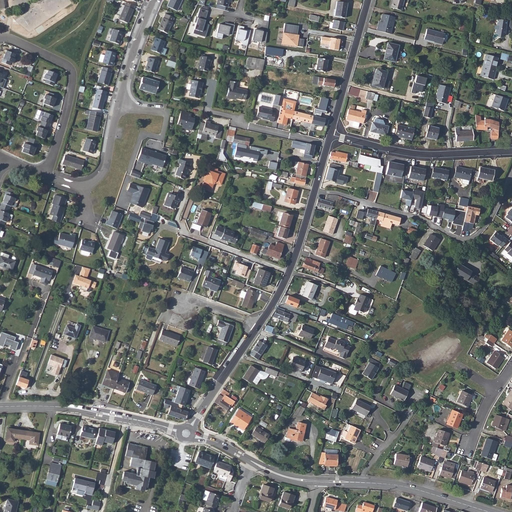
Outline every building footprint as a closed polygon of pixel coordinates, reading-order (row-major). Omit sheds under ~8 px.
[(183,0),(171,0),(168,8),(178,13),(183,0)] [(402,0),(392,0),(390,7),(400,10),(402,0)] [(337,2),(334,17),(344,18),(347,4),(337,2)] [(133,7),(125,4),(123,7),(120,6),(116,15),(119,17),(117,21),(126,24),(133,7)] [(196,25),(193,35),(206,38),(209,26),(203,24),(204,19),(205,19),(207,12),(198,10),(196,20),(195,20),(194,25),(196,25)] [(377,27),(376,31),(390,34),(394,18),(381,14),(379,22),(378,27),(377,27)] [(162,19),(157,31),(166,35),(173,19),(164,15),(162,19)] [(497,29),(496,31),(498,32),(501,36),(506,33),(507,21),(498,19),(497,24),(496,25),(495,29),(497,29)] [(344,22),(334,20),(333,23),(331,23),(329,28),(342,31),(344,22)] [(225,26),(219,24),(217,37),(222,38),(223,34),(229,35),(230,34),(232,34),(235,24),(226,22),(225,26)] [(286,45),(303,48),(304,40),(298,39),(295,38),(296,36),(297,36),(299,26),(285,24),(283,40),(287,40),(286,45)] [(247,45),(250,31),(243,29),(243,27),(238,26),(235,40),(242,41),(241,44),(247,45)] [(254,29),(252,40),(265,43),(267,32),(254,29)] [(427,29),(424,39),(442,44),(445,34),(427,29)] [(112,30),(108,42),(119,45),(120,41),(119,41),(122,33),(112,30)] [(342,39),(321,36),(320,43),(328,45),(327,49),(337,51),(338,44),(342,44),(342,39)] [(153,42),(150,50),(159,54),(164,42),(154,38),(152,42),(153,42)] [(393,62),(396,51),(397,45),(386,43),(382,59),(393,62)] [(284,49),(266,46),(265,54),(282,56),(284,49)] [(104,55),(102,63),(112,66),(113,63),(113,62),(115,54),(106,51),(104,55)] [(3,60),(1,64),(10,67),(11,64),(13,64),(14,60),(12,60),(14,55),(6,53),(3,60)] [(482,70),(481,70),(479,76),(493,79),(494,74),(493,73),(495,68),(497,58),(485,54),(484,59),(485,59),(482,70)] [(200,56),(197,69),(207,71),(209,62),(210,63),(211,58),(200,56)] [(259,59),(247,57),(245,65),(257,68),(259,59)] [(147,62),(144,70),(154,73),(157,61),(147,58),(146,62),(147,62)] [(317,65),(316,71),(326,72),(328,60),(318,59),(317,65)] [(112,70),(102,67),(101,71),(97,83),(107,86),(111,74),(110,74),(112,70)] [(375,69),(371,85),(381,87),(386,72),(375,69)] [(44,76),(42,80),(44,81),(43,83),(51,87),(53,83),(52,83),(55,75),(47,73),(45,76),(44,76)] [(422,92),(426,77),(417,74),(411,92),(415,93),(416,90),(422,92)] [(334,88),(334,87),(335,82),(335,81),(314,77),(312,84),(334,88)] [(142,78),(138,89),(155,94),(158,83),(142,78)] [(190,84),(187,96),(197,98),(199,91),(200,92),(202,83),(190,80),(189,84),(190,84)] [(228,88),(226,98),(241,100),(241,99),(245,100),(247,91),(235,89),(236,84),(229,82),(228,88)] [(438,86),(435,99),(437,100),(437,102),(446,104),(450,89),(438,86)] [(106,92),(93,89),(93,92),(96,93),(92,108),(101,110),(106,92)] [(367,91),(365,98),(372,100),(374,93),(367,91)] [(45,100),(43,104),(51,108),(54,99),(55,99),(56,96),(48,93),(46,96),(45,96),(43,99),(45,100)] [(495,94),(491,106),(503,111),(507,98),(495,94)] [(282,99),(283,97),(275,95),(273,105),(280,106),(282,99)] [(329,99),(321,98),(318,109),(325,111),(329,99)] [(287,100),(282,99),(280,106),(277,123),(285,125),(286,121),(285,121),(286,118),(287,118),(291,119),(293,111),(296,102),(291,101),(290,102),(287,101),(287,100)] [(256,117),(260,118),(261,117),(265,118),(265,119),(269,121),(273,122),(275,114),(271,113),(272,110),(258,107),(256,117)] [(425,107),(422,117),(430,119),(432,109),(425,107)] [(322,127),(324,119),(320,118),(321,113),(326,114),(326,111),(325,111),(318,109),(314,108),(312,116),(311,124),(322,127)] [(348,109),(346,119),(353,121),(352,125),(358,127),(359,122),(363,123),(366,111),(361,110),(361,112),(348,109)] [(101,114),(90,111),(86,129),(97,132),(101,114)] [(311,124),(312,116),(293,111),(291,119),(311,124)] [(40,122),(39,125),(47,128),(49,124),(48,124),(51,116),(40,112),(36,120),(40,122)] [(189,118),(187,118),(188,114),(180,112),(177,125),(182,127),(182,129),(191,130),(193,119),(189,118)] [(480,116),(475,114),(475,130),(484,130),(484,127),(486,127),(488,127),(493,128),(493,132),(490,132),(490,139),(497,139),(498,122),(490,119),(484,119),(484,120),(480,120),(480,116)] [(217,130),(214,130),(215,125),(209,123),(209,122),(205,121),(202,133),(214,137),(214,138),(219,139),(221,132),(217,130)] [(372,121),(370,131),(385,135),(388,125),(372,121)] [(395,134),(404,137),(404,135),(412,138),(414,127),(398,123),(395,134)] [(47,128),(39,125),(37,128),(36,127),(34,131),(36,132),(34,136),(42,140),(45,131),(46,131),(47,128)] [(428,126),(425,138),(435,141),(436,140),(439,129),(428,126)] [(459,132),(454,132),(455,141),(472,141),(471,131),(459,132)] [(233,135),(232,142),(248,145),(250,139),(233,135)] [(37,142),(28,139),(26,145),(25,145),(23,149),(25,149),(23,154),(31,157),(34,149),(35,149),(37,142)] [(86,139),(82,151),(93,154),(94,151),(93,150),(95,141),(86,139)] [(293,141),(292,144),(294,144),(295,144),(295,145),(305,148),(304,154),(312,156),(314,146),(293,141)] [(251,146),(251,150),(259,152),(259,153),(267,155),(268,150),(251,146)] [(166,156),(142,148),(137,161),(144,163),(145,161),(151,163),(151,164),(162,168),(166,156)] [(225,162),(226,162),(224,158),(222,148),(221,148),(216,160),(225,162)] [(251,150),(237,148),(235,157),(241,158),(241,156),(254,159),(254,160),(257,161),(259,153),(259,152),(251,150)] [(330,152),(329,158),(345,162),(347,154),(335,151),(335,153),(330,152)] [(371,167),(370,171),(377,172),(378,173),(381,173),(381,172),(382,166),(378,166),(379,160),(368,157),(360,154),(358,163),(371,167)] [(65,156),(62,165),(81,171),(83,162),(65,156)] [(185,180),(187,174),(186,174),(187,172),(190,173),(191,169),(189,168),(191,164),(179,160),(178,164),(180,165),(178,169),(178,168),(178,169),(175,175),(175,176),(179,177),(180,178),(183,180),(185,180)] [(388,161),(385,173),(400,177),(402,164),(388,161)] [(270,162),(269,168),(276,170),(278,163),(270,162)] [(298,162),(295,174),(296,174),(305,177),(308,165),(298,162)] [(330,164),(326,179),(339,183),(341,177),(337,175),(339,166),(330,164)] [(410,166),(407,177),(422,181),(424,169),(410,166)] [(433,167),(431,176),(445,179),(447,170),(433,167)] [(456,167),(454,177),(468,180),(470,170),(456,167)] [(476,177),(477,178),(483,179),(490,181),(493,171),(485,169),(485,170),(478,168),(477,171),(476,177)] [(141,173),(132,170),(131,175),(139,178),(141,173)] [(201,189),(209,191),(211,184),(214,181),(220,183),(224,173),(216,171),(215,173),(207,171),(205,170),(202,181),(203,181),(204,181),(203,185),(202,185),(201,189)] [(377,172),(372,192),(377,193),(382,173),(381,173),(378,173),(377,172)] [(305,177),(296,174),(295,178),(291,177),(290,182),(303,185),(305,177)] [(211,184),(209,191),(210,192),(213,184),(215,183),(220,184),(220,183),(214,181),(211,184)] [(130,184),(127,190),(134,193),(134,195),(133,199),(132,198),(130,203),(142,208),(148,190),(137,186),(130,184)] [(288,189),(284,202),(294,204),(298,191),(288,189)] [(411,193),(410,199),(415,200),(413,208),(419,209),(423,193),(412,190),(411,193)] [(410,199),(411,193),(401,191),(399,198),(405,199),(404,206),(408,207),(410,199)] [(13,195),(4,192),(3,195),(1,204),(0,203),(0,207),(8,211),(9,206),(14,208),(15,204),(12,203),(13,199),(12,199),(13,195)] [(168,194),(163,206),(173,209),(175,208),(177,202),(178,203),(180,199),(168,194)] [(53,204),(49,215),(53,216),(51,220),(59,223),(64,210),(63,210),(65,203),(64,202),(65,199),(55,195),(52,204),(53,204)] [(459,197),(457,205),(466,207),(466,206),(467,199),(459,197)] [(317,199),(315,206),(330,210),(333,203),(325,200),(318,198),(317,199)] [(427,204),(425,213),(441,217),(443,208),(444,204),(437,203),(436,206),(427,204)] [(478,209),(466,206),(466,207),(465,211),(462,222),(462,224),(460,230),(465,231),(465,229),(466,229),(469,227),(470,223),(471,223),(472,223),(474,215),(476,215),(478,209)] [(0,225),(2,226),(3,223),(5,223),(6,220),(10,221),(11,216),(7,214),(8,211),(0,207),(0,225)] [(450,221),(453,210),(443,208),(441,217),(447,218),(446,220),(450,221)] [(374,225),(376,219),(378,212),(379,212),(380,210),(377,209),(376,211),(367,209),(365,216),(371,218),(369,224),(374,225)] [(450,221),(450,222),(462,224),(462,222),(465,211),(453,209),(453,210),(450,221)] [(202,210),(197,224),(206,227),(211,214),(202,210)] [(106,221),(105,225),(116,229),(121,215),(111,211),(107,221),(106,221)] [(141,217),(149,220),(151,215),(141,211),(139,216),(141,217)] [(378,212),(376,219),(381,221),(382,226),(386,227),(390,223),(397,226),(400,218),(379,212),(378,212)] [(282,213),(278,224),(287,227),(289,222),(291,223),(292,220),(290,219),(291,216),(282,213)] [(158,217),(151,214),(151,215),(149,220),(149,221),(154,223),(156,223),(158,217)] [(327,216),(322,231),(331,234),(336,219),(327,216)] [(141,217),(138,228),(142,230),(141,232),(148,235),(150,230),(151,230),(154,223),(149,221),(149,220),(141,217)] [(222,225),(218,234),(222,235),(221,236),(225,238),(226,238),(236,241),(239,233),(235,231),(235,230),(222,225)] [(288,229),(279,226),(276,236),(284,239),(288,229)] [(250,230),(248,233),(264,239),(266,236),(250,230)] [(498,243),(501,246),(507,239),(504,236),(503,237),(495,231),(490,238),(497,244),(498,243)] [(55,237),(53,242),(72,247),(75,234),(71,233),(71,235),(59,232),(58,237),(55,237)] [(123,236),(113,232),(107,249),(110,251),(108,257),(116,260),(118,253),(117,253),(123,236)] [(346,234),(343,242),(351,245),(354,237),(346,234)] [(428,237),(422,245),(431,251),(438,240),(430,234),(428,237)] [(150,248),(148,254),(153,256),(152,257),(162,260),(166,261),(168,254),(164,253),(168,242),(159,239),(155,250),(150,248)] [(320,239),(315,255),(324,258),(329,241),(320,239)] [(81,240),(79,250),(81,250),(89,252),(91,253),(94,242),(90,241),(90,242),(81,240)] [(511,260),(511,242),(510,241),(504,248),(501,252),(511,260)] [(263,249),(262,253),(278,258),(283,245),(276,242),(274,246),(269,245),(267,250),(263,249)] [(199,260),(204,262),(209,250),(194,244),(190,253),(195,255),(201,257),(199,260)] [(253,244),(249,252),(255,254),(258,246),(253,244)] [(419,251),(413,248),(408,257),(413,260),(419,251)] [(1,253),(0,255),(0,266),(11,270),(14,261),(7,259),(8,255),(1,253)] [(195,255),(203,265),(204,262),(199,260),(201,257),(195,255)] [(61,260),(50,257),(49,260),(54,262),(53,266),(58,268),(61,260)] [(312,259),(306,257),(304,261),(302,266),(316,272),(317,271),(318,267),(318,266),(311,264),(311,263),(316,264),(317,262),(312,260),(312,259)] [(348,257),(345,266),(355,269),(357,260),(348,257)] [(248,276),(251,268),(247,267),(247,265),(235,260),(233,267),(237,269),(236,272),(248,276)] [(459,263),(454,270),(469,280),(476,284),(480,278),(471,273),(472,271),(459,263)] [(36,265),(33,274),(41,277),(40,282),(46,284),(47,279),(49,280),(52,270),(36,265)] [(378,265),(374,275),(378,276),(378,275),(390,279),(394,271),(378,265)] [(90,268),(82,266),(79,275),(75,274),(72,282),(80,285),(79,288),(86,291),(88,285),(93,287),(95,282),(86,278),(90,268)] [(181,267),(177,277),(190,281),(194,270),(193,269),(192,271),(181,267)] [(206,275),(203,284),(210,287),(209,289),(216,291),(220,280),(210,276),(212,272),(206,269),(204,274),(206,275)] [(258,269),(253,283),(264,286),(269,273),(258,269)] [(454,270),(453,272),(469,281),(469,280),(454,270)] [(302,295),(311,299),(317,285),(308,281),(302,295)] [(256,292),(247,289),(246,292),(242,291),(241,292),(240,296),(244,298),(241,305),(250,308),(256,292)] [(369,298),(359,294),(357,298),(357,297),(355,302),(356,302),(355,304),(354,305),(352,304),(351,305),(348,311),(349,312),(353,314),(354,314),(356,311),(358,312),(358,310),(363,312),(364,311),(365,308),(365,307),(369,298)] [(288,295),(285,303),(295,307),(298,300),(288,295)] [(275,310),(273,317),(281,321),(285,313),(283,312),(284,310),(277,306),(275,310)] [(285,313),(281,321),(286,323),(288,319),(292,321),(294,316),(291,315),(292,313),(284,310),(283,312),(285,313)] [(332,313),(328,322),(344,329),(346,324),(351,326),(353,322),(332,313)] [(218,320),(216,325),(221,327),(217,339),(227,342),(233,325),(218,320)] [(66,325),(63,334),(75,339),(80,326),(76,324),(74,328),(66,325)] [(267,325),(264,330),(271,333),(272,334),(273,333),(272,332),(273,328),(267,325)] [(302,325),(298,334),(302,336),(309,339),(313,330),(302,325)] [(92,327),(89,337),(105,341),(107,331),(92,327)] [(511,329),(510,328),(502,340),(511,346),(511,343),(511,329)] [(160,329),(157,338),(161,339),(160,340),(174,345),(178,335),(164,330),(160,329)] [(484,335),(483,335),(490,339),(493,334),(486,330),(485,332),(484,335)] [(1,332),(0,335),(0,345),(3,347),(4,343),(10,345),(9,348),(15,350),(18,342),(14,341),(16,337),(1,332)] [(328,338),(324,347),(332,350),(333,349),(337,350),(341,352),(340,353),(338,357),(344,359),(349,346),(344,344),(344,343),(343,342),(338,339),(336,340),(336,341),(328,338)] [(249,354),(257,359),(267,345),(266,344),(265,345),(258,340),(249,354)] [(207,345),(200,361),(209,364),(215,348),(207,345)] [(495,350),(487,361),(496,367),(504,356),(500,353),(501,352),(497,350),(496,351),(495,350)] [(64,368),(67,360),(51,354),(47,364),(53,366),(51,373),(57,375),(60,366),(64,368)] [(293,357),(289,366),(297,369),(296,370),(301,372),(304,361),(293,357)] [(368,362),(361,374),(370,379),(379,364),(369,358),(367,361),(368,362)] [(277,371),(267,368),(265,372),(259,371),(251,365),(242,378),(250,383),(251,381),(256,384),(260,378),(261,379),(262,379),(264,379),(266,378),(268,376),(268,374),(269,374),(276,376),(277,374),(282,376),(283,373),(277,371)] [(316,365),(312,376),(331,383),(335,373),(316,365)] [(193,367),(186,384),(197,388),(203,370),(193,367)] [(21,370),(15,384),(21,386),(25,387),(28,380),(24,379),(26,372),(21,370)] [(107,370),(102,383),(109,386),(109,387),(113,389),(117,378),(118,374),(107,370)] [(117,378),(113,389),(125,393),(128,383),(117,378)] [(139,380),(135,389),(152,395),(155,386),(139,380)] [(395,384),(391,393),(403,399),(407,391),(395,384)] [(180,385),(174,401),(179,403),(184,406),(190,389),(180,385)] [(220,393),(214,402),(226,409),(230,403),(232,404),(237,398),(232,395),(230,398),(227,396),(229,393),(223,389),(220,392),(224,394),(223,396),(221,395),(221,394),(220,393)] [(511,389),(502,403),(511,409),(511,407),(511,389)] [(462,390),(456,400),(466,406),(472,395),(462,390)] [(311,393),(307,401),(323,410),(326,405),(324,405),(327,399),(326,398),(321,396),(321,398),(319,397),(311,393)] [(168,414),(185,421),(186,417),(188,411),(178,408),(179,403),(174,401),(165,398),(164,402),(171,405),(168,414)] [(370,406),(356,399),(352,408),(365,415),(370,406)] [(293,409),(292,411),(295,413),(296,412),(299,414),(303,407),(296,404),(293,409)] [(239,408),(230,421),(242,429),(251,416),(239,408)] [(452,410),(447,424),(457,428),(462,414),(452,410)] [(491,426),(495,427),(501,429),(505,418),(495,414),(491,426)] [(288,428),(286,437),(301,440),(305,424),(297,422),(296,428),(298,428),(297,430),(288,428)] [(60,423),(57,433),(68,436),(71,426),(60,423)] [(361,429),(351,425),(348,431),(345,430),(342,435),(343,436),(345,437),(345,438),(354,443),(361,429)] [(82,426),(79,434),(92,438),(94,429),(82,426)] [(256,426),(251,434),(263,442),(268,434),(256,426)] [(329,427),(325,438),(336,441),(339,432),(332,429),(329,427)] [(98,428),(94,443),(101,444),(103,440),(112,443),(115,432),(105,429),(105,430),(98,428)] [(439,428),(435,441),(445,444),(448,432),(439,428)] [(14,438),(21,439),(23,431),(7,429),(5,440),(13,442),(14,438)] [(23,431),(21,439),(29,441),(29,444),(37,445),(38,434),(23,431)] [(486,438),(480,455),(490,458),(496,441),(486,438)] [(122,473),(120,481),(124,482),(123,485),(133,487),(132,491),(142,494),(143,488),(145,488),(147,479),(150,480),(153,464),(143,462),(146,450),(129,446),(127,455),(133,456),(131,466),(136,467),(134,476),(122,473)] [(198,450),(194,461),(210,467),(214,456),(209,454),(208,455),(203,453),(203,452),(198,450)] [(321,452),(318,464),(336,464),(336,454),(325,453),(325,452),(321,452)] [(395,452),(393,463),(406,465),(408,455),(395,452)] [(420,456),(417,466),(430,470),(434,460),(420,456)] [(217,460),(213,470),(227,475),(225,479),(229,480),(233,470),(231,465),(217,460)] [(440,470),(439,474),(451,477),(455,463),(447,460),(444,461),(443,464),(443,463),(442,466),(440,465),(439,469),(440,470)] [(50,462),(44,483),(55,486),(60,465),(50,462)] [(503,470),(501,475),(504,476),(504,478),(509,479),(511,469),(506,468),(505,471),(503,470)] [(462,470),(458,480),(471,484),(473,479),(474,479),(475,477),(474,477),(474,474),(473,474),(474,471),(468,470),(468,472),(462,470)] [(483,476),(480,487),(492,491),(495,480),(483,476)] [(74,477),(72,487),(84,490),(84,492),(91,494),(94,482),(74,477)] [(262,491),(260,499),(269,502),(273,489),(263,485),(261,490),(262,491)] [(500,497),(511,498),(511,485),(506,485),(506,489),(501,488),(500,497)] [(219,494),(208,491),(206,499),(204,503),(215,507),(216,503),(219,494)] [(283,492),(279,506),(289,509),(292,500),(293,501),(294,496),(283,492)] [(397,497),(393,506),(406,510),(409,501),(397,497)] [(7,498),(2,511),(14,511),(17,501),(7,498)] [(326,498),(324,507),(325,507),(332,509),(335,510),(339,511),(341,503),(337,502),(337,500),(333,499),(333,500),(326,498)] [(86,504),(85,507),(97,510),(99,501),(92,499),(90,505),(86,504)] [(422,502),(419,511),(434,511),(436,508),(422,502)] [(372,511),(374,506),(363,503),(362,507),(358,506),(355,511),(372,511)]
